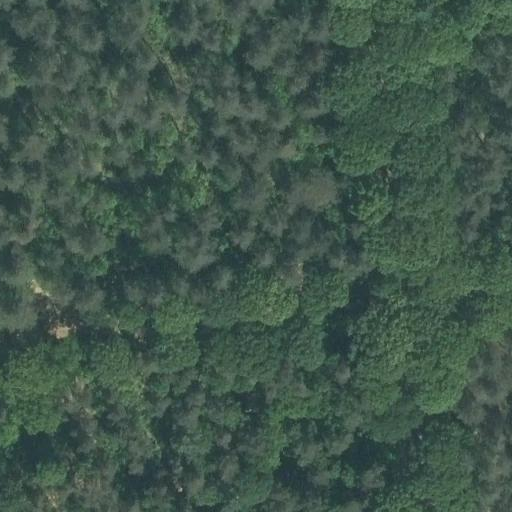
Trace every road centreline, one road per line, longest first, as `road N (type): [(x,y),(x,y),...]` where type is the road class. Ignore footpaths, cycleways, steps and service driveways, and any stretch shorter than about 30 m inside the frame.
road 1 (track): [(0,324),(401,280)]
road 2 (track): [(401,280),(372,0)]
road 3 (track): [(401,280),(425,511)]
